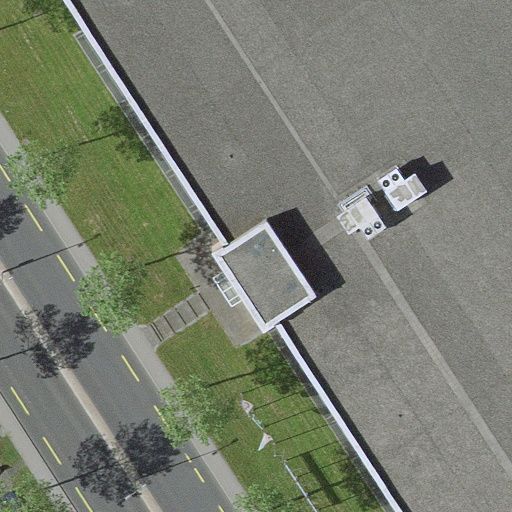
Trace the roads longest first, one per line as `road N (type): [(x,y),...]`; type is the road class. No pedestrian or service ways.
road 1 (secondary): [(199,511),(0,201)]
road 2 (secondary): [(0,337),(112,511)]
